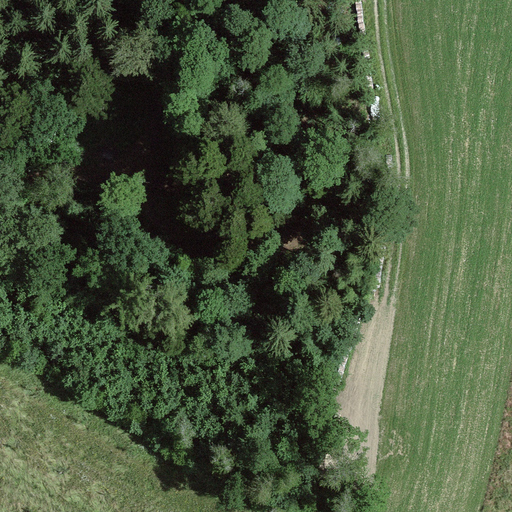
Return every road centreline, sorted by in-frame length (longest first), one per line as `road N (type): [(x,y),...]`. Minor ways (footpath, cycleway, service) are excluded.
road 1 (track): [(359,511),(417,122),(402,0)]
road 2 (track): [(232,0),(141,150),(0,195)]
